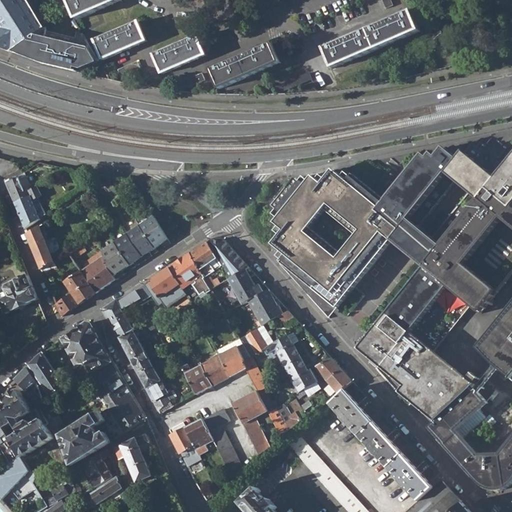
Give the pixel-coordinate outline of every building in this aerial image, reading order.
[(26,0),(0,0),(0,45),(11,50),(44,28),(26,0)] [(70,0),(65,3),(73,21),(120,0),(70,0)] [(430,18),(442,33),(444,36),(455,29),(440,10),(430,18)] [(411,12),(325,48),(333,68),(419,30),(411,12)] [(429,17),(423,22),(436,38),(442,33),(430,18),(429,17)] [(139,21),(88,44),(100,62),(148,40),(139,21)] [(48,27),(44,28),(11,50),(42,62),(77,71),(100,62),(88,44),(82,34),(81,35),(78,45),(74,43),(75,40),(51,34),(50,38),(46,37),(48,27)] [(197,35),(154,54),(163,73),(206,55),(197,35)] [(272,44),(211,69),(219,89),(281,63),(272,44)] [(137,62),(118,70),(122,76),(139,68),(137,62)] [(308,73),(274,87),(277,94),(311,80),(308,73)] [(201,74),(179,84),(181,90),(204,80),(201,74)] [(284,211),(278,218),(286,228),(274,240),(288,252),(281,261),(337,307),(392,240),(410,255),(423,267),(446,286),(481,315),(511,277),(511,162),(504,172),(498,179),(483,166),(466,152),(461,160),(446,148),(435,160),(426,151),(387,198),(355,171),(349,178),(337,167),(324,180),(315,174),(307,183),(298,175),(275,202),(284,211)] [(18,176),(6,181),(15,203),(27,197),(26,194),(20,178),(18,176)] [(82,181),(72,189),(75,193),(85,186),(82,181)] [(27,197),(15,203),(25,228),(42,216),(33,194),(32,193),(29,194),(29,193),(26,194),(27,197)] [(140,226),(155,249),(162,245),(164,248),(170,243),(149,211),(136,219),(140,226)] [(40,225),(28,233),(42,268),(55,260),(40,225)] [(128,234),(145,261),(152,256),(149,253),(155,249),(140,226),(128,234)] [(115,242),(130,265),(135,262),(138,266),(145,261),(128,234),(115,242)] [(209,240),(207,242),(217,260),(225,273),(230,270),(234,256),(224,241),(209,240)] [(108,268),(117,280),(125,275),(122,270),(130,265),(115,242),(102,251),(108,268)] [(207,242),(189,254),(211,290),(216,287),(209,275),(215,272),(210,265),(217,260),(207,242)] [(82,243),(69,251),(73,256),(85,248),(82,243)] [(81,270),(97,293),(117,280),(108,268),(102,251),(87,260),(89,264),(81,270)] [(189,254),(169,268),(180,284),(182,289),(194,281),(196,283),(193,285),(199,295),(204,292),(205,294),(211,290),(189,254)] [(230,270),(225,273),(225,274),(241,265),(244,270),(245,269),(248,267),(238,256),(234,256),(230,270)] [(425,413),(435,422),(473,387),(480,379),(473,374),(468,379),(409,332),(446,286),(423,267),(356,348),(403,386),(398,392),(425,413)] [(169,268),(149,281),(159,298),(180,284),(169,268)] [(245,269),(244,270),(227,280),(238,298),(255,286),(245,269)] [(71,293),(57,304),(62,316),(97,293),(81,270),(65,281),(65,282),(62,283),(62,286),(67,292),(69,292),(71,293)] [(8,297),(0,301),(6,314),(37,299),(28,275),(6,285),(4,289),(8,297)] [(255,286),(238,298),(242,305),(247,302),(263,292),(258,284),(255,286)] [(265,290),(263,292),(247,302),(261,326),(262,326),(279,315),(283,313),(279,305),(276,307),(265,290)] [(121,297),(104,309),(120,339),(134,331),(131,325),(134,324),(132,320),(129,322),(122,309),(125,308),(122,302),(121,303),(122,300),(121,297)] [(435,422),(428,428),(479,484),(487,489),(496,491),(506,489),(511,484),(511,307),(478,349),(493,364),(511,379),(511,441),(501,456),(478,456),(464,440),(487,418),(480,411),(487,403),(473,387),(435,422)] [(287,310),(283,313),(279,315),(284,322),(293,316),(287,310)] [(161,317),(142,327),(146,333),(160,325),(159,324),(163,322),(161,317)] [(86,324),(63,340),(84,377),(85,377),(91,373),(112,362),(111,359),(111,358),(92,324),(86,324)] [(262,326),(261,326),(240,340),(242,345),(250,358),(252,356),(263,349),(272,343),(262,326)] [(134,331),(120,339),(146,388),(161,380),(134,331)] [(289,335),(272,343),(263,349),(268,358),(271,356),(269,353),(275,349),(300,392),(318,382),(311,369),(308,370),(289,335)] [(232,376),(246,369),(247,368),(243,362),(250,358),(242,345),(221,355),(232,376)] [(213,386),(232,376),(221,355),(219,351),(216,353),(218,357),(202,365),(213,386)] [(33,362),(30,366),(51,397),(66,388),(44,353),(38,357),(35,360),(33,362)] [(352,382),(327,354),(323,357),(327,360),(316,366),(317,371),(338,394),(352,382)] [(268,411),(270,413),(278,407),(273,399),(271,400),(264,388),(267,387),(250,358),(243,362),(247,368),(246,369),(258,391),(268,411)] [(113,362),(112,362),(91,373),(94,377),(98,385),(118,372),(112,363),(113,362)] [(198,394),(213,386),(202,365),(201,362),(198,363),(200,367),(191,371),(188,365),(183,368),(198,394)] [(28,368),(16,380),(25,389),(35,404),(39,401),(43,399),(43,398),(36,380),(35,379),(28,368)] [(171,368),(165,372),(167,377),(174,373),(171,368)] [(147,418),(118,372),(98,385),(95,387),(97,390),(108,408),(101,413),(105,421),(106,422),(108,421),(107,418),(112,414),(126,433),(147,418)] [(85,377),(84,377),(77,381),(80,385),(87,381),(85,377)] [(161,380),(146,388),(160,414),(165,411),(165,410),(172,404),(170,400),(174,398),(171,392),(168,393),(161,380)] [(20,391),(0,402),(0,419),(2,423),(23,458),(54,438),(36,409),(32,412),(20,391)] [(258,391),(233,404),(262,454),(271,446),(256,418),(268,411),(258,391)] [(345,391),(331,403),(343,417),(343,418),(347,422),(348,422),(372,448),(371,449),(376,455),(377,454),(401,481),(400,482),(404,486),(406,486),(420,501),(434,488),(345,391)] [(295,412),(300,421),(306,417),(304,412),(311,405),(309,401),(301,407),(297,399),(290,402),(295,412)] [(278,407),(270,413),(282,436),(300,421),(295,412),(290,415),(284,403),(278,407)] [(224,408),(204,419),(218,445),(235,478),(246,468),(223,425),(231,421),(224,408)] [(81,460),(88,455),(88,456),(111,442),(105,433),(99,436),(95,428),(105,421),(101,413),(100,411),(67,432),(63,435),(62,435),(61,436),(72,465),(81,460)] [(62,435),(63,435),(67,432),(59,417),(53,420),(62,435)] [(204,419),(187,428),(199,452),(200,454),(210,450),(207,445),(210,443),(213,448),(218,445),(204,419)] [(23,458),(2,423),(0,424),(0,452),(9,467),(0,474),(0,498),(2,501),(12,490),(21,500),(38,490),(35,485),(37,477),(36,474),(31,473),(23,458)] [(187,428),(171,436),(184,459),(199,452),(187,428)] [(129,481),(131,485),(136,483),(153,476),(140,447),(151,442),(147,433),(115,448),(116,450),(120,460),(126,457),(135,478),(129,481)] [(303,461),(348,511),(368,511),(296,433),(286,442),(303,461)] [(60,466),(66,464),(59,444),(53,446),(60,466)] [(96,488),(112,477),(103,460),(110,456),(107,450),(90,460),(88,456),(88,455),(81,460),(84,464),(86,463),(93,475),(90,477),(89,475),(85,477),(86,480),(90,478),(96,488)] [(292,470),(331,511),(348,511),(303,461),(292,470)] [(218,483),(221,487),(231,479),(228,475),(218,483)] [(87,502),(84,504),(86,510),(104,499),(105,500),(106,500),(124,489),(119,477),(85,498),(87,502)] [(44,480),(35,485),(38,490),(48,507),(76,492),(72,482),(64,486),(51,493),(44,480)] [(442,481),(434,488),(420,501),(407,511),(454,511),(464,504),(442,481)] [(138,487),(132,489),(136,497),(141,495),(138,487)] [(235,502),(244,511),(273,511),(272,511),(274,509),(266,501),(264,502),(253,491),(255,490),(252,487),(235,502)] [(121,496),(125,493),(124,489),(106,500),(108,504),(121,496)]
